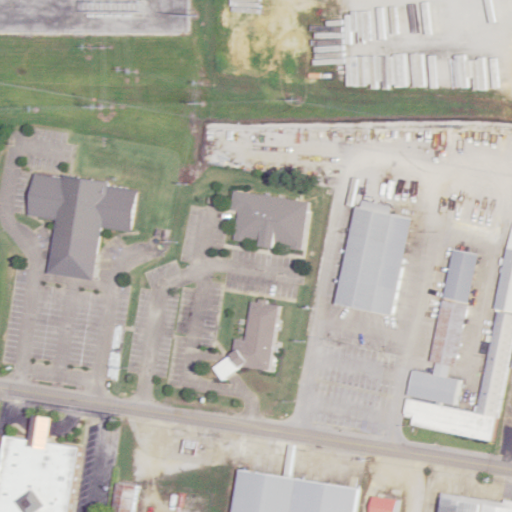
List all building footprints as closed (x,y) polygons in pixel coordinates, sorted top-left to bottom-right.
[(46,175),(39,217),(65,221),(57,274),(103,282),(111,229),(135,233),(142,191),(46,175)] [(240,190),(237,211),(246,213),(241,240),(308,252),(316,203),(240,190)] [(339,304),(395,314),(413,216),(386,211),(387,205),(358,200),(339,304)] [(511,345),(511,221),(480,412),(455,408),(460,379),(413,371),(409,397),(407,397),(404,414),(414,415),(412,426),(497,440),(511,345)] [(477,252),(452,248),(433,361),(459,365),(477,252)] [(223,369),(226,365),(240,354),(243,339),(254,341),(260,303),(287,307),(276,371),(250,367),(235,376),(232,380),(223,369)] [(11,433),(0,509),(0,511),(78,511),(88,447),(54,442),(58,416),(40,413),(36,437),(11,433)] [(232,511),(354,511),(358,486),(238,470),(232,511)] [(133,511),(137,485),(117,483),(113,511),(133,511)] [(396,511),(399,501),(375,495),(370,511),(396,511)] [(511,511),(511,503),(443,495),(440,511),(511,511)]
